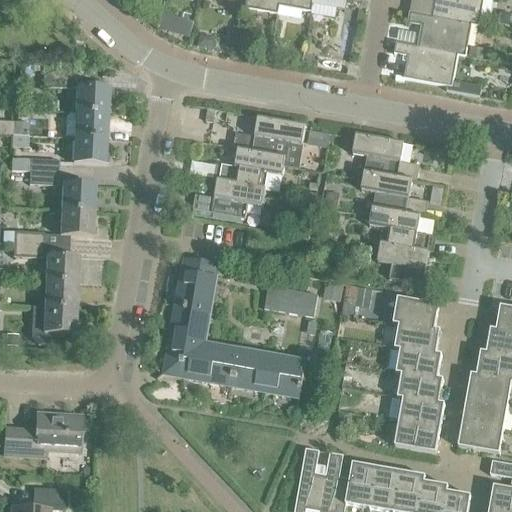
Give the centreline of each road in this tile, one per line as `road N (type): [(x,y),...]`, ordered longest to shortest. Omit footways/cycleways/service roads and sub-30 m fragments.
road 1 (residential): [(0,383),(91,383),(110,374),(167,65)]
road 2 (residential): [(446,471),(475,267)]
road 3 (tertiary): [(360,109),(167,65)]
road 4 (tertiary): [(496,133),(360,109)]
road 5 (residential): [(475,267),(496,133)]
